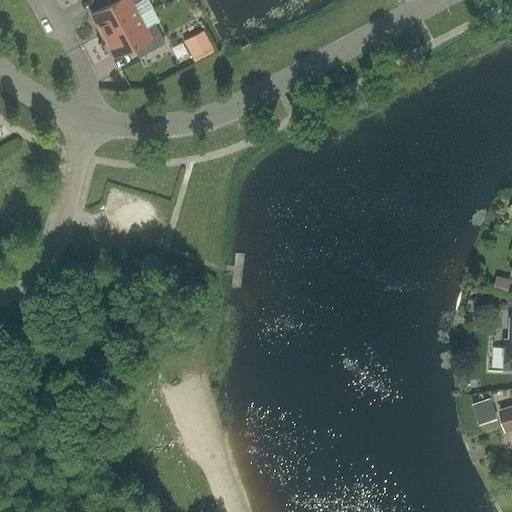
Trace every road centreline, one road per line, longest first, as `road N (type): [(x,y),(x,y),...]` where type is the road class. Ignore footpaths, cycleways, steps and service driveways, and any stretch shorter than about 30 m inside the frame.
road 1 (residential): [(437,0),(217,119),(174,128),(86,123)]
road 2 (unclassified): [(0,296),(32,278),(56,247),(86,123)]
